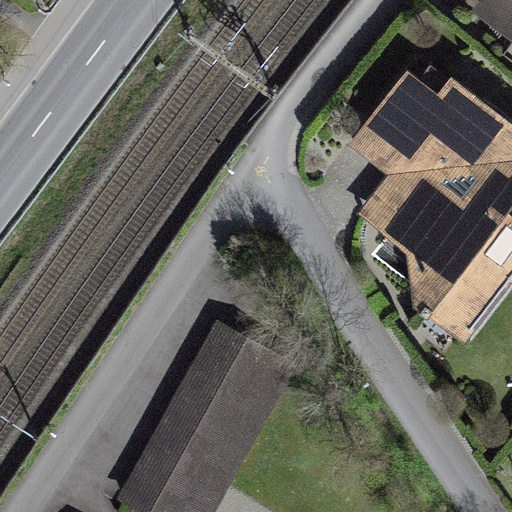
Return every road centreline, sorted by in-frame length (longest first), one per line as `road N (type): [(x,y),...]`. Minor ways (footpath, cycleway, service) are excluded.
road 1 (residential): [(482,511),(261,160)]
road 2 (primary): [(0,178),(136,0)]
